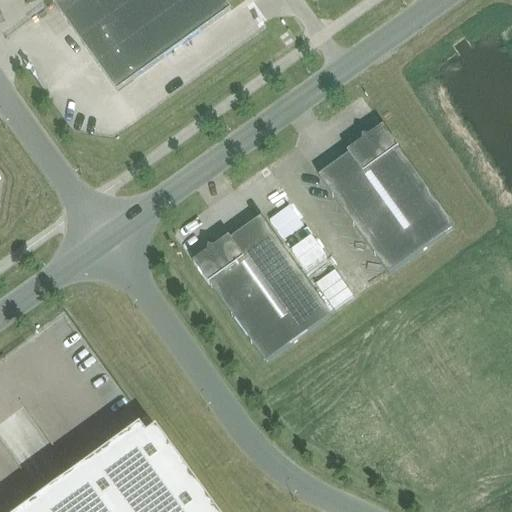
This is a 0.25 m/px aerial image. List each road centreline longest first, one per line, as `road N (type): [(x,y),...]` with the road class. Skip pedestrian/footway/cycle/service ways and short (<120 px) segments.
road 1 (unclassified): [(105,240),(441,0)]
road 2 (unclassified): [(353,511),(299,485),(244,435),(105,240)]
road 3 (unclassified): [(105,240),(0,92)]
road 4 (unclassified): [(105,240),(0,315)]
